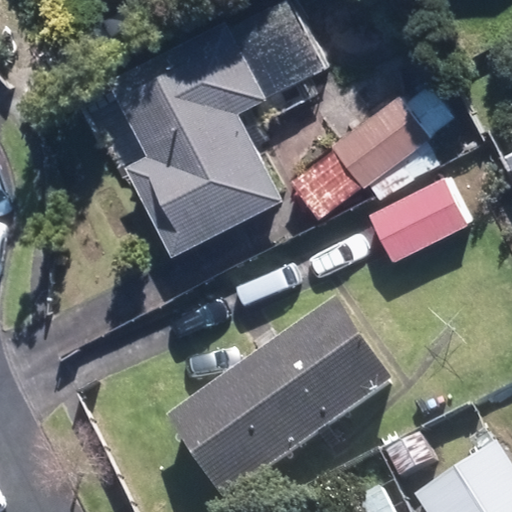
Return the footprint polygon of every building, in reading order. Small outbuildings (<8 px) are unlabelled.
[(236,31),(232,25),(115,84),(152,156),(131,166),(177,257),(286,201),(243,114),(270,100),(267,94),(326,64),(295,1),(236,31)] [(458,118),(433,85),(407,104),(404,98),(335,145),(338,150),(294,182),(323,221),(366,190),(373,185),(378,195),(442,164),(431,143),(435,141),(431,137),(458,118)] [(372,216),(396,263),(416,253),(425,271),(448,260),(439,242),(475,223),(452,176),(372,216)] [(229,508),(395,394),(338,310),(171,424),(229,508)] [(511,511),(511,457),(504,446),(426,499),(434,511),(511,511)] [(405,511),(392,487),(357,505),(360,511),(405,511)]
